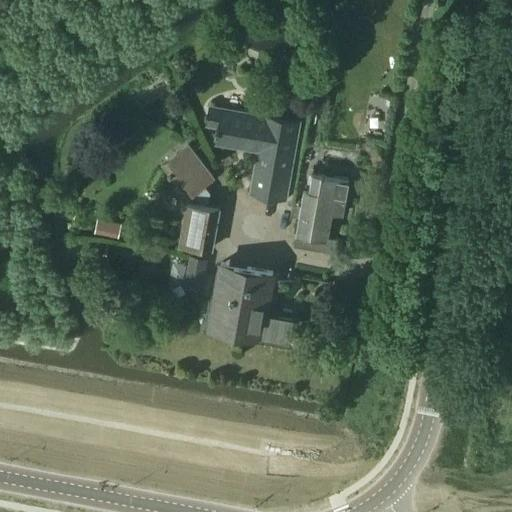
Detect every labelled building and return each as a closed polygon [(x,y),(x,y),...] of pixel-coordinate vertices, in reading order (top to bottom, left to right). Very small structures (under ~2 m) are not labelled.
[(378,104),(375,137),(389,138),(393,94),(368,92),(367,103),(378,104)] [(265,115),(211,105),(207,124),(219,126),(216,143),(259,151),(251,192),(286,198),(300,120),(265,114),(265,115)] [(205,185),(214,178),(188,143),(163,163),(189,197),(180,242),(212,248),(220,206),(208,204),(211,192),(205,185)] [(350,178),(312,172),(309,189),(304,188),(297,231),(329,237),(333,212),(344,214),(350,178)] [(97,221),(95,231),(115,236),(117,226),(97,221)] [(202,287),(204,273),(207,259),(192,256),(186,284),(202,287)] [(267,309),(274,270),(222,261),(210,323),(289,337),(293,314),(267,309)]
